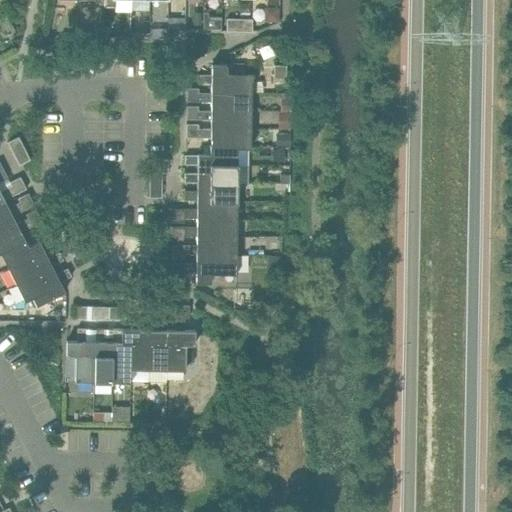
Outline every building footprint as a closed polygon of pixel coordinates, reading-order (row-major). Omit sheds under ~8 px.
[(239,4),(239,14),(249,15),(249,4),(239,4)] [(226,31),(252,31),(252,19),(226,18),(226,31)] [(211,64),(211,74),(198,74),(198,83),(211,83),(224,83),(224,92),(251,93),(251,74),(226,73),(226,64),(211,64)] [(274,65),(274,78),(286,79),(287,65),(274,65)] [(198,92),(198,88),(186,87),(186,101),(210,101),(224,101),(224,110),(251,111),(251,93),(224,92),(224,83),(211,83),(211,92),(198,92)] [(198,110),(198,106),(186,106),(186,119),(210,119),(224,119),(224,128),(250,129),(251,111),(224,110),(224,101),(210,101),(210,110),(198,110)] [(198,124),(186,124),(186,137),(210,138),(210,146),(237,147),(237,148),(250,148),(250,129),(224,128),(224,119),(210,119),(210,128),(198,128),(198,124)] [(24,148),(18,136),(7,142),(13,153),(24,148)] [(197,154),(184,155),(184,164),(197,164),(197,173),(210,173),(211,164),(237,165),(237,148),(237,147),(210,146),(209,154),(197,154)] [(13,153),(19,165),(22,163),(30,159),(24,148),(13,153)] [(167,173),(168,159),(155,159),(155,171),(155,172),(162,172),(167,173)] [(197,173),(184,173),(184,182),(197,182),(196,191),(210,191),(210,182),(237,183),(237,165),(211,164),(210,173),(197,173)] [(162,172),(155,172),(155,171),(149,171),(149,184),(161,184),(162,172)] [(280,174),(280,182),(290,182),(290,174),(280,174)] [(0,201),(4,199),(26,188),(20,176),(9,182),(11,186),(0,191),(0,201)] [(184,191),(183,199),(183,200),(196,200),(196,209),(210,209),(210,200),(237,201),(237,183),(210,182),(210,191),(196,191),(184,191)] [(161,184),(149,184),(149,197),(161,197),(161,184)] [(8,207),(4,199),(0,201),(0,231),(4,229),(0,221),(11,216),(12,215),(12,216),(34,205),(28,192),(17,198),(19,202),(8,207)] [(172,222),(184,222),(184,218),(196,218),(196,227),(210,227),(210,218),(236,218),(237,201),(210,200),(210,209),(196,209),(172,208),(172,222)] [(12,215),(11,216),(0,221),(4,229),(0,231),(0,252),(0,253),(0,251),(24,239),(20,232),(42,221),(36,208),(25,214),(27,218),(16,224),(12,216),(12,215)] [(171,240),(183,240),(183,236),(196,236),(196,245),(210,245),(210,236),(236,236),(236,218),(210,218),(210,227),(196,227),(172,227),(171,240)] [(62,230),(68,242),(79,237),(73,225),(62,230)] [(39,240),(28,246),(24,239),(0,251),(0,253),(8,268),(32,256),(35,264),(48,258),(47,257),(43,249),(55,244),(51,235),(39,241),(39,240)] [(171,258),(183,258),(183,254),(196,254),(196,263),(209,263),(209,254),(236,254),(236,236),(210,236),(210,245),(196,245),(171,244),(171,258)] [(76,258),(87,253),(81,241),(70,246),(76,258)] [(48,258),(35,264),(32,256),(8,268),(16,284),(39,272),(43,280),(56,274),(55,273),(51,265),(63,260),(59,252),(47,257),(48,258)] [(195,282),(210,282),(210,273),(236,274),(236,254),(209,254),(209,263),(196,263),(171,263),(171,276),(183,276),(183,272),(196,272),(195,282)] [(267,256),(267,264),(280,265),(281,256),(267,256)] [(24,301),(29,299),(33,307),(64,291),(60,282),(71,276),(67,268),(55,273),(56,274),(43,280),(39,272),(16,284),(24,301)] [(253,286),(253,302),(266,302),(266,286),(253,286)] [(139,329),(138,329),(138,341),(130,341),(129,369),(131,369),(148,369),(148,343),(157,343),(157,331),(157,329),(148,329),(148,317),(152,317),(153,305),(139,304),(139,329)] [(86,306),(73,305),(72,318),(86,318),(86,306)] [(157,329),(157,331),(157,343),(148,343),(148,369),(166,369),(166,343),(175,343),(175,332),(175,329),(166,329),(166,317),(170,317),(171,305),(157,305),(157,329)] [(175,329),(175,332),(175,343),(166,343),(166,369),(185,370),(185,344),(194,345),(194,330),(184,330),(184,317),(189,317),(189,305),(175,305),(175,329)] [(104,319),(104,306),(91,306),(90,318),(104,319)] [(108,319),(122,319),(122,306),(109,306),(108,319)] [(66,340),(66,355),(75,355),(74,381),(93,381),(94,355),(85,355),(85,341),(86,328),(77,328),(76,341),(66,340)] [(94,341),(85,341),(85,355),(94,355),(93,381),(111,381),(112,355),(103,355),(103,343),(103,341),(104,341),(104,328),(95,328),(94,341)] [(103,341),(103,343),(103,355),(112,355),(111,381),(131,382),(131,369),(129,369),(130,341),(121,341),(122,329),(113,328),(112,341),(104,341),(103,341)] [(147,409),(147,420),(159,420),(159,414),(154,409),(147,409)] [(165,409),(165,421),(175,421),(175,409),(165,409)]
